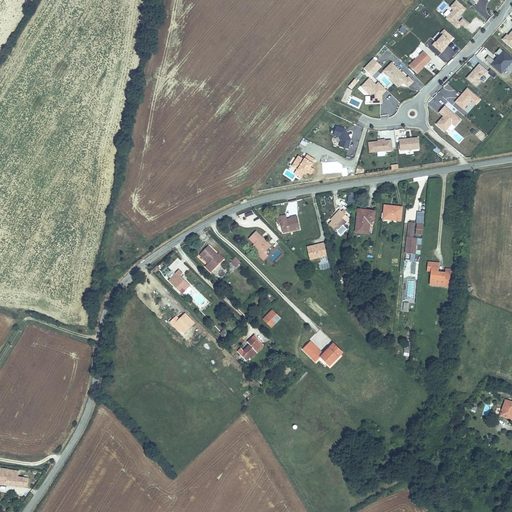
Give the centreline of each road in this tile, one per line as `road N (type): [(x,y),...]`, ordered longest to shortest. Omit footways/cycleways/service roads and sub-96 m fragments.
road 1 (unclassified): [(25,511),(89,407),(113,294),(196,229),(255,200),(511,159)]
road 2 (unknown): [(209,223),(318,333)]
road 3 (residential): [(418,105),(511,0)]
